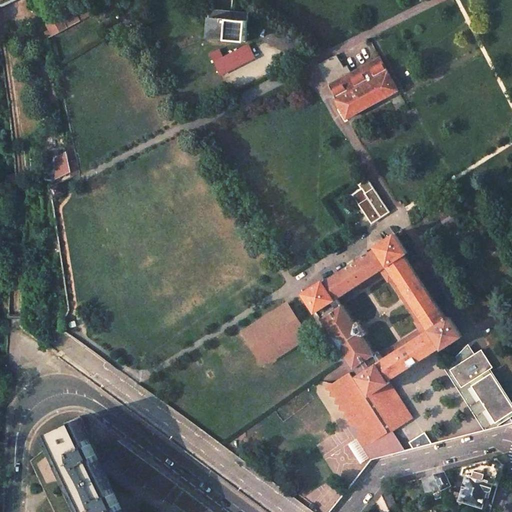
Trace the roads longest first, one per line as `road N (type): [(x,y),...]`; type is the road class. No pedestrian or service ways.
road 1 (primary): [(0,21),(511,73)]
road 2 (primary): [(511,50),(0,2)]
road 3 (secondary): [(12,511),(20,422),(30,403),(55,389),(92,400),(240,511)]
road 4 (residential): [(293,511),(57,336)]
road 5 (residential): [(511,443),(379,473),(349,511)]
